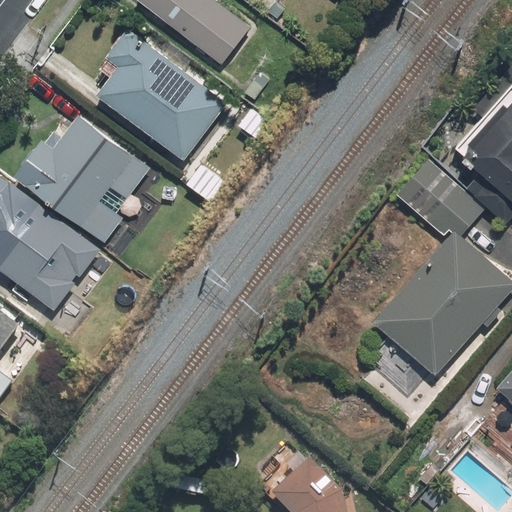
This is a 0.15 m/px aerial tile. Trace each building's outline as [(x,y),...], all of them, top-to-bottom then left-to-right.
[(215,0),(133,0),(223,66),(252,27),(215,0)] [(117,67),(96,96),(183,161),(226,103),(126,30),(105,58),(117,67)] [(511,64),(471,110),(482,119),(452,153),(478,176),(466,190),(506,225),(511,218),(511,64)] [(12,176),(104,245),(124,219),(118,214),(151,170),(78,115),(61,137),(52,131),(43,143),(40,140),(12,176)] [(486,209),(429,160),(397,197),(445,239),(371,324),(435,379),(511,290),(511,281),(461,238),(486,209)] [(8,182),(0,192),(0,274),(53,314),(101,252),(8,182)] [(0,401),(12,385),(0,376),(0,357),(21,329),(0,314),(0,401)] [(511,370),(496,388),(510,399),(503,406),(511,413),(511,370)] [(425,487),(470,441),(441,413),(407,447),(420,459),(409,471),(425,487)] [(270,500),(281,511),(346,511),(342,495),(294,448),(272,470),(286,484),(270,500)] [(179,500),(196,474),(183,466),(166,492),(179,500)]
